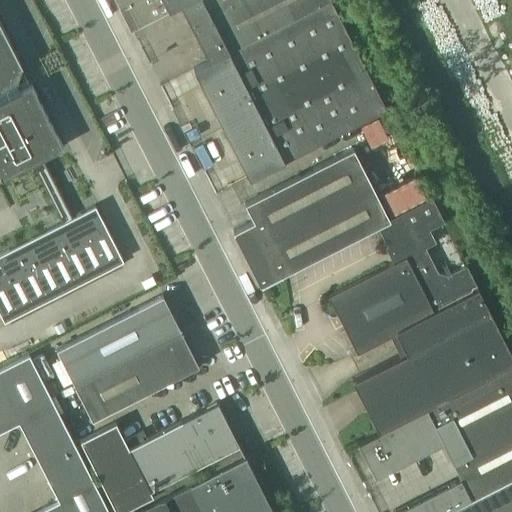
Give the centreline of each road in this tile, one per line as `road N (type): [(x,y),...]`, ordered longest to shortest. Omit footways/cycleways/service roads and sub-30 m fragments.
road 1 (unclassified): [(80,0),(341,511)]
road 2 (unclassified): [(511,108),(455,0)]
